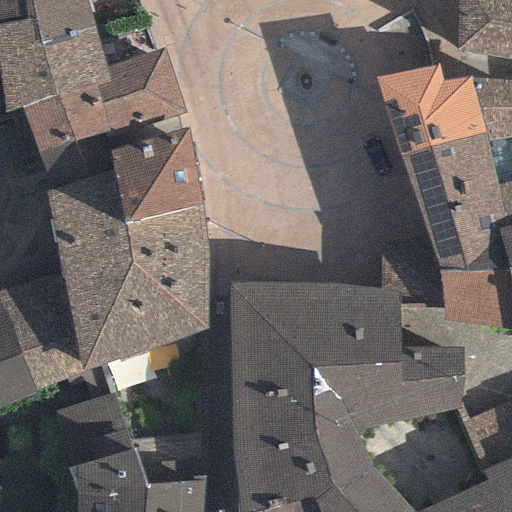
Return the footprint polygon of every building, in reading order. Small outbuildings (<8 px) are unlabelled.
[(39,45),(93,27),(85,0),(0,0),(0,25),(34,20),(39,45)] [(511,0),(456,0),(455,52),(511,60),(511,0)] [(0,25),(0,81),(4,112),(20,108),(110,79),(106,68),(93,27),(39,45),(34,20),(0,25)] [(20,108),(36,153),(109,132),(184,113),(162,48),(106,68),(110,79),(20,108)] [(438,270),(443,309),(444,321),(511,330),(511,290),(498,228),(511,224),(511,81),(468,77),(442,82),(438,64),(373,77),(426,235),(438,270)] [(188,128),(109,150),(111,169),(123,225),(200,204),(188,128)] [(109,132),(36,153),(47,191),(111,169),(109,150),(109,132)] [(44,191),(54,243),(123,225),(111,169),(47,191),(44,191)] [(200,204),(123,225),(148,351),(206,330),(207,264),(200,204)] [(511,224),(498,228),(511,290),(511,224)] [(123,225),(54,243),(60,275),(80,373),(148,351),(123,225)] [(379,245),(378,288),(398,293),(398,306),(421,307),(443,309),(438,270),(426,235),(379,245)] [(0,292),(0,311),(6,310),(33,393),(80,373),(60,275),(0,292)] [(330,283),(227,283),(231,449),(237,489),(236,511),(253,511),(311,498),(313,501),(372,471),(353,433),(459,408),(463,350),(398,349),(398,306),(398,293),(378,288),(330,283)] [(0,311),(0,407),(33,393),(6,310),(0,311)] [(70,467),(129,450),(113,394),(54,412),(70,467)] [(75,511),(198,511),(200,482),(146,487),(134,449),(129,450),(70,467),(66,468),(76,493),(75,511)] [(486,480),(418,511),(511,511),(511,457),(481,471),(486,480)] [(412,511),(372,471),(313,501),(318,511),(412,511)] [(253,511),(318,511),(313,501),(311,498),(253,511)]
